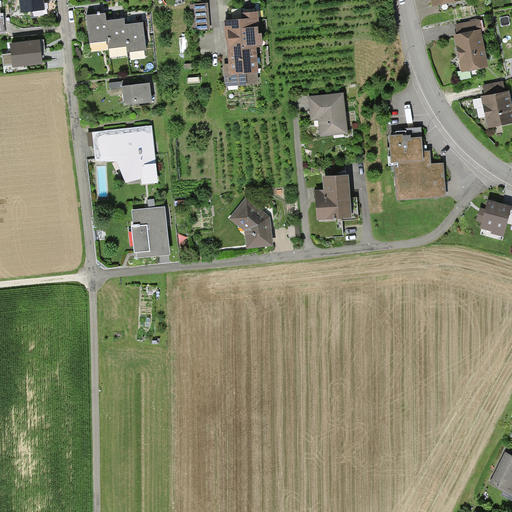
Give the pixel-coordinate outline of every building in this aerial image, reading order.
[(45,0),(16,0),(17,12),(47,9),(45,0)] [(210,30),(209,5),(193,6),(195,31),(210,30)] [(243,20),(224,21),(226,40),(227,40),(229,64),(224,64),(225,88),(260,85),(258,50),(263,50),(262,35),(260,35),(258,13),(243,14),(243,20)] [(97,16),(87,18),(91,44),(109,41),(111,49),(127,47),(128,53),(147,50),(143,23),(134,24),(127,26),(126,20),(116,22),(107,23),(106,15),(97,16)] [(478,31),(452,36),(459,73),(485,68),(478,31)] [(38,43),(10,45),(11,65),(36,64),(35,57),(35,53),(39,53),(39,48),(38,43)] [(110,84),(110,90),(123,88),(125,107),(152,104),(150,83),(122,86),(121,82),(110,84)] [(497,94),(483,96),(488,127),(511,123),(511,104),(510,92),(497,94)] [(344,95),(312,98),(316,139),(348,136),(344,95)] [(151,126),(92,132),(96,159),(96,161),(116,162),(126,184),(142,178),(142,185),(158,182),(151,126)] [(424,134),(393,136),(398,198),(445,194),(443,164),(433,165),(433,156),(426,156),(424,134)] [(351,175),(325,176),(328,216),(353,215),(351,175)] [(272,218),(246,198),(231,219),(245,230),(246,248),(274,246),(272,218)] [(511,207),(488,201),(486,210),(481,208),(477,221),(482,222),(480,229),(491,232),(491,234),(504,238),(511,207)] [(170,255),(165,208),(133,210),(134,226),(133,226),(135,253),(136,252),(136,258),(170,255)] [(511,456),(506,453),(490,483),(505,490),(502,495),(511,500),(511,456)]
